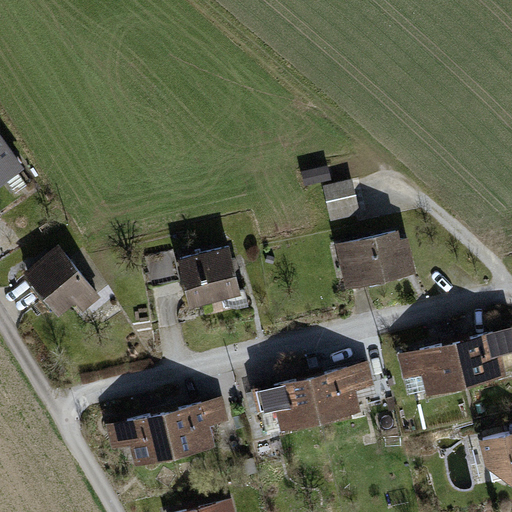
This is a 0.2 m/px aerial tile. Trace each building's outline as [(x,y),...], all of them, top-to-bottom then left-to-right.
[(0,136),(0,180),(21,165),(0,136)] [(330,178),(327,166),(303,171),(305,183),(330,178)] [(332,218),(356,212),(349,179),(324,185),(332,218)] [(395,230),(340,243),(350,282),(405,270),(403,263),(410,261),(405,238),(398,239),(395,230)] [(58,308),(90,283),(59,245),(28,271),(58,308)] [(239,289),(229,245),(180,257),(191,301),(239,289)] [(151,281),(179,274),(173,248),(145,255),(151,281)] [(493,330),(457,339),(466,379),(503,370),(496,342),(511,337),(511,329),(511,327),(493,331),(493,330)] [(466,379),(457,339),(420,348),(420,349),(402,353),(405,364),(423,360),(430,388),(466,379)] [(366,362),(311,375),(320,414),(357,406),(350,377),(368,373),(366,362)] [(311,375),(256,388),(261,408),(279,404),(284,423),(320,414),(311,375)] [(202,401),(165,410),(175,450),(211,441),(204,413),(222,408),(220,398),(202,402),(202,401)] [(127,420),(111,424),(113,435),(130,430),(137,460),(175,451),(175,450),(165,410),(165,409),(127,418),(127,420)] [(511,430),(483,437),(493,477),(506,473),(511,477),(511,423),(510,424),(511,430)] [(232,511),(229,498),(173,511),(232,511)]
